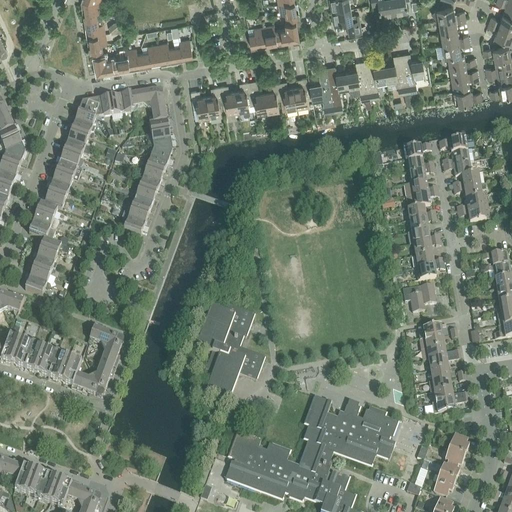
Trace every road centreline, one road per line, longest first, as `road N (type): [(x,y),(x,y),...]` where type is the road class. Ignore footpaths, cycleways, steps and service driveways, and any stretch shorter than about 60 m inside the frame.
road 1 (residential): [(484,373),(470,361),(434,143)]
road 2 (residential): [(67,81),(0,274)]
road 3 (residential): [(141,262),(185,149),(173,75)]
road 4 (residential): [(472,511),(488,467),(478,388),(484,373)]
